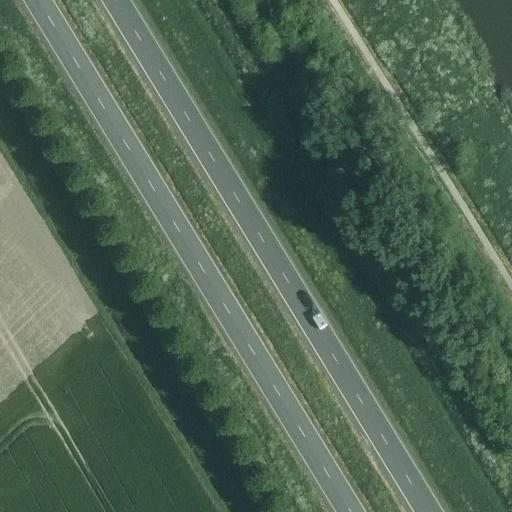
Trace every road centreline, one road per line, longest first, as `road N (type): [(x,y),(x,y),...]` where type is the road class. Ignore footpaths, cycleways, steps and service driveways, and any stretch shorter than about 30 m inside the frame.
road 1 (trunk): [(37,0),(349,511)]
road 2 (trunk): [(427,511),(115,0)]
